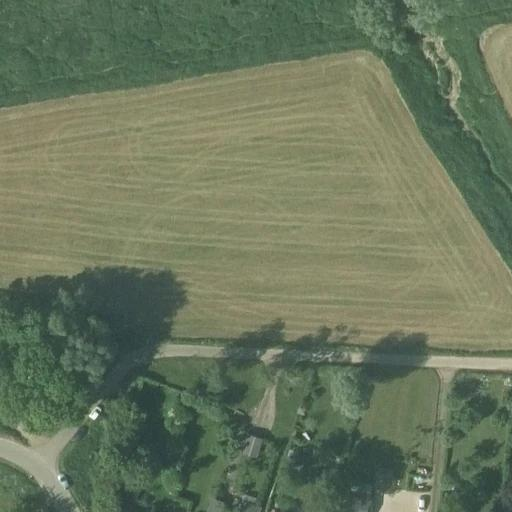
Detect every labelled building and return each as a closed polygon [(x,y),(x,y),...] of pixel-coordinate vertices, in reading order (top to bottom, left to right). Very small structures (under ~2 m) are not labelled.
[(132,458),(140,435),(123,430),(115,452),(132,458)] [(257,456),(262,437),(247,433),(242,451),(257,456)] [(377,467),(376,487),(391,487),(392,468),(377,467)] [(369,511),(372,491),(348,489),(345,511),(369,511)] [(259,511),(261,507),(242,500),(238,511),(259,511)]
